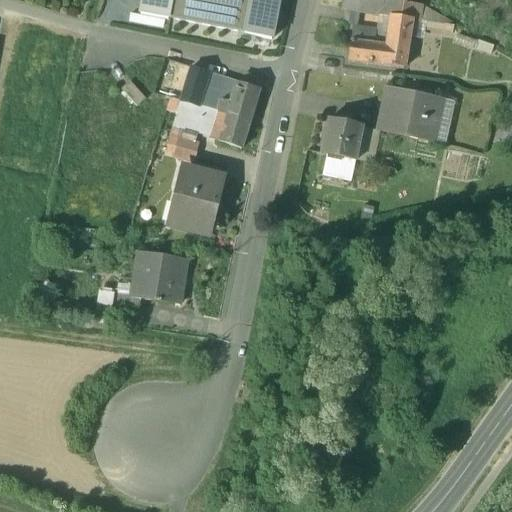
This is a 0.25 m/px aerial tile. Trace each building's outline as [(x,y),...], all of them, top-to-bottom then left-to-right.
[(142,0),(140,15),(167,21),(167,19),(244,34),(243,35),(271,41),(278,0),(142,0)] [(342,0),(340,11),(356,12),(356,11),(357,0),(342,0)] [(357,0),(356,11),(379,16),(381,0),(357,0)] [(392,1),(386,0),(381,0),(379,16),(390,18),(392,1)] [(407,4),(392,1),(390,18),(386,47),(407,50),(411,22),(415,22),(417,6),(407,4)] [(382,46),(352,42),(349,62),(379,66),(382,46)] [(386,47),(382,46),(379,66),(404,70),(407,50),(386,47)] [(209,74),(192,69),(180,102),(199,108),(209,74)] [(238,83),(209,74),(199,108),(206,110),(208,102),(219,106),(221,99),(232,102),(238,83)] [(129,82),(121,90),(136,107),(145,99),(129,82)] [(258,90),(238,83),(232,102),(228,115),(249,122),(258,90)] [(416,99),(386,93),(378,132),(432,144),(435,127),(441,101),(417,95),(416,99)] [(232,102),(221,99),(219,106),(217,112),(222,114),(228,115),(232,102)] [(453,103),(441,101),(435,127),(447,130),(453,103)] [(199,108),(180,102),(180,103),(166,153),(191,160),(200,137),(203,130),(212,133),(217,113),(206,110),(199,108)] [(219,106),(208,102),(206,110),(217,113),(217,112),(219,106)] [(228,115),(222,114),(216,133),(214,141),(242,149),(249,122),(228,115)] [(354,117),(344,115),(342,123),(327,120),(320,154),(327,156),(354,162),(355,162),(356,161),(363,129),(363,128),(352,125),(354,117)] [(510,130),(499,126),(494,142),(506,145),(510,130)] [(447,130),(435,127),(432,144),(443,146),(447,130)] [(378,132),(363,129),(356,161),(371,165),(378,132)] [(212,133),(203,130),(200,137),(214,141),(216,133),(212,133)] [(354,162),(327,156),(322,176),(350,182),(354,162)] [(222,181),(185,171),(180,190),(186,192),(177,227),(208,235),(222,181)] [(186,262),(138,254),(131,298),(130,299),(139,300),(179,307),(186,262)] [(131,298),(113,295),(110,315),(135,319),(139,300),(130,299),(131,298)]
